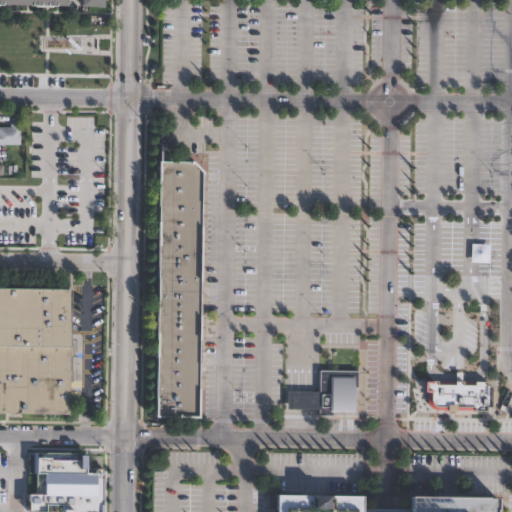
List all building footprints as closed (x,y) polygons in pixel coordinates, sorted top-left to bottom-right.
[(0,126),(16,127),(16,144),(0,143),(0,126)] [(199,171),(197,312),(196,414),(178,414),(178,419),(155,418),(155,415),(152,415),(156,160),(190,161),(199,171)] [(0,287),(68,288),(66,414),(0,412),(0,287)] [(351,385),(351,409),(329,409),(329,415),(316,415),(316,407),(284,407),(284,399),(284,389),(316,389),(316,369),(355,369),(355,385),(351,385)] [(424,400),(424,392),(420,391),(421,381),(433,381),(433,385),(451,385),(451,381),(459,381),(459,385),(471,385),(471,381),(483,381),(483,385),(488,385),(488,409),(434,409),(430,408),(427,406),(425,403),(424,400)] [(11,473),(0,473),(0,505),(11,505),(11,473)] [(359,496),(271,495),(270,511),(490,511),(491,494),(405,493),(405,510),(405,511),(358,511),(359,509),(359,496)]
